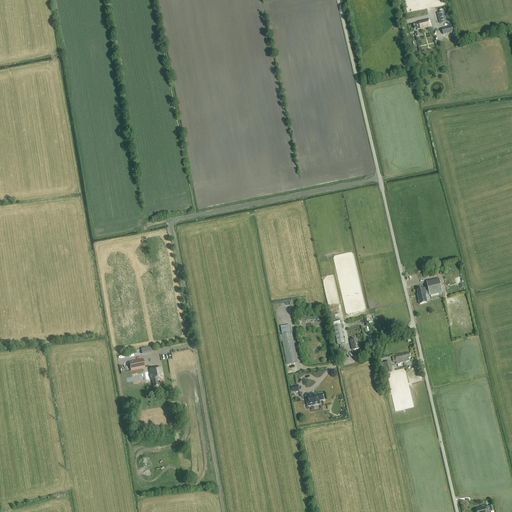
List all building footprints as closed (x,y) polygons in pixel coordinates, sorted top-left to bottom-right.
[(437,13),(439,23),(446,22),(444,12),(437,13)] [(420,29),(431,27),(429,19),(418,22),(419,23),(413,25),(414,29),(416,29),(417,30),(420,29)] [(426,294),(429,294),(430,296),(442,293),(439,279),(427,281),(429,291),(425,292),(425,288),(417,290),(419,297),(418,297),(419,305),(427,303),(425,296),(426,296),(426,294)] [(334,327),(337,345),(345,343),(341,325),(334,327)] [(281,335),(286,364),(297,362),(292,333),(281,335)] [(357,339),(350,341),(352,350),(355,350),(360,348),(357,339)] [(393,362),(396,361),(396,364),(409,361),(409,358),(410,358),(409,353),(404,355),(404,354),(394,356),(395,357),(392,358),(393,362)] [(131,371),(145,368),(143,359),(129,362),(131,371)] [(386,372),(392,370),(390,362),(384,363),(386,372)] [(160,367),(149,370),(151,376),(151,375),(152,377),(151,377),(151,380),(152,380),(154,387),(158,386),(157,380),(163,379),(162,374),(161,375),(161,372),(160,367)] [(142,375),(133,376),(133,389),(142,388),(142,375)] [(305,396),(307,406),(320,404),(320,401),(324,400),(323,394),(318,394),(305,396)]
